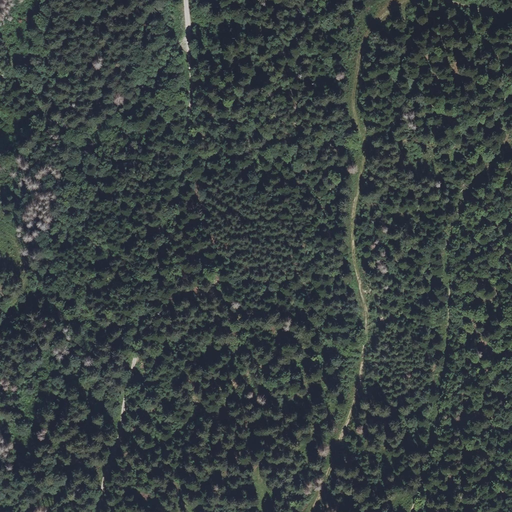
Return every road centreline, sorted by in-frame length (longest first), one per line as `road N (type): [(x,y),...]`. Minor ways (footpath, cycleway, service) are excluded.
road 1 (track): [(376,0),(351,30),(346,66),(359,360),(345,444),(309,511)]
road 2 (track): [(96,511),(188,140),(185,0)]
road 3 (track): [(405,511),(440,383),(450,226),(464,187),(511,154)]
road 4 (track): [(45,113),(69,154),(75,195),(0,396)]
road 5 (track): [(0,70),(45,113),(91,116),(168,43),(188,44)]
